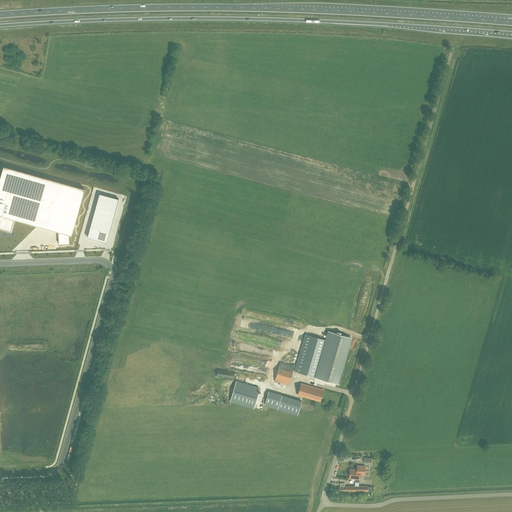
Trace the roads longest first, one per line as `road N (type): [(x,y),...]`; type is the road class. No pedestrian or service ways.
road 1 (trunk): [(0,25),(236,19),(511,34)]
road 2 (trunk): [(459,18),(188,7),(0,15)]
road 3 (unclassified): [(322,502),(447,66)]
road 4 (unclassified): [(0,474),(48,472),(62,461),(112,282),(109,264)]
road 5 (unclassified): [(511,494),(375,506),(322,502)]
